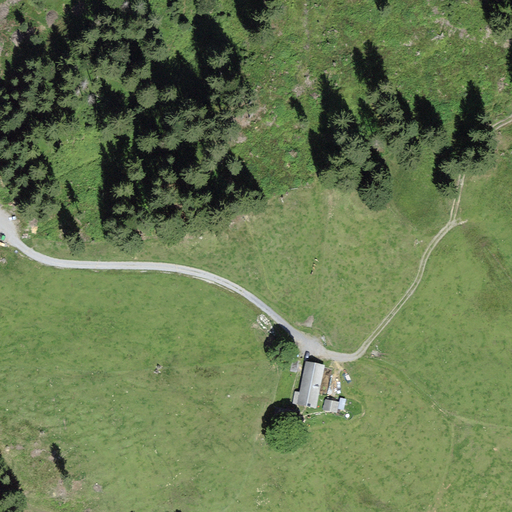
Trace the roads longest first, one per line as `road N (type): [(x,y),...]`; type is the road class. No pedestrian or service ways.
road 1 (track): [(273,317),(304,345),(352,356),(363,349),(419,278),(456,211),(473,141),(511,115)]
road 2 (track): [(0,226),(33,256),(60,263),(211,277),(273,317)]
